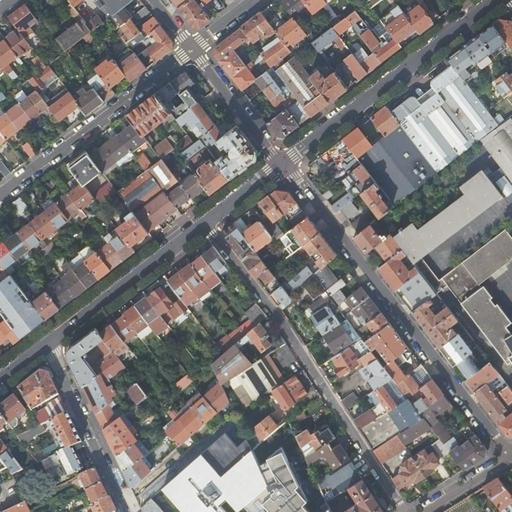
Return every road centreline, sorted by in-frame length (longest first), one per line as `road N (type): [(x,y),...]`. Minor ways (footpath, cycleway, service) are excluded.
road 1 (residential): [(492,440),(282,163)]
road 2 (residential): [(203,221),(285,329),(397,503)]
road 3 (residential): [(282,163),(497,0)]
road 4 (residential): [(191,48),(0,195)]
road 5 (residential): [(45,343),(203,221)]
road 6 (residential): [(45,343),(126,511)]
road 7 (residential): [(282,163),(191,48)]
